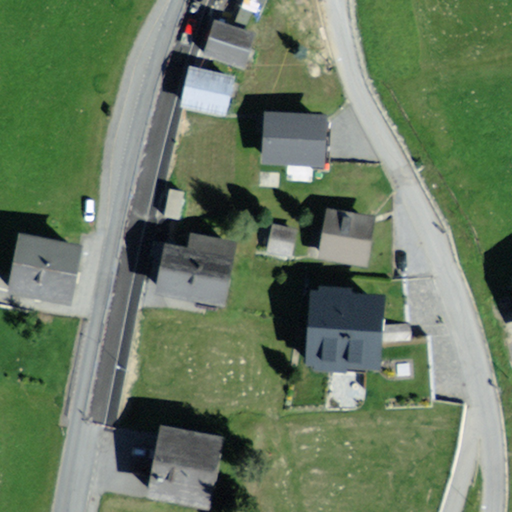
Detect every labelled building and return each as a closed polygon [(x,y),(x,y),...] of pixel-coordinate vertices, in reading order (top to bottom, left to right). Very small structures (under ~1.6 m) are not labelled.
[(216,26),(208,52),(246,63),(253,37),(216,26)] [(189,102),(224,110),(231,77),(196,70),(189,102)] [(269,157),(324,160),(326,117),(270,115),(269,157)] [(183,189),(170,186),(166,208),(178,211),(183,189)] [(364,261),(373,214),(336,207),(327,253),(364,261)] [(159,290),(219,300),(228,241),(168,231),(159,290)] [(19,239),(10,284),(66,296),(75,251),(19,239)] [(322,291),(316,359),(378,365),(384,297),(322,291)] [(155,490),(209,499),(219,444),(165,434),(155,490)]
